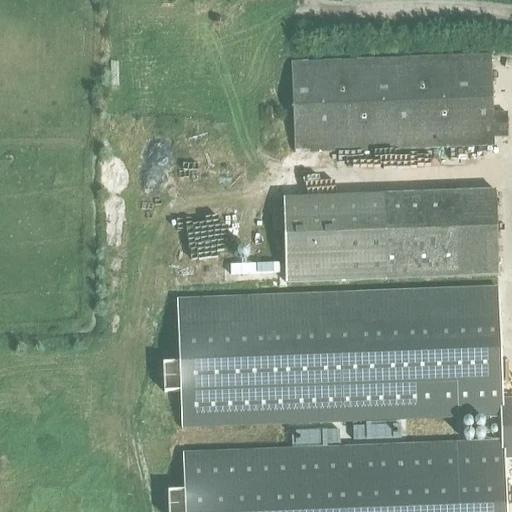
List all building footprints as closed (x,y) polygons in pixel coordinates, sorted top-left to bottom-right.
[(490,57),(291,65),(294,154),(494,146),(494,139),(507,138),(507,115),(493,115),(490,57)] [(511,68),(501,68),(501,81),(511,80),(511,68)] [(161,138),(160,146),(184,148),(184,139),(161,138)] [(287,284),(385,280),(497,276),(495,192),(283,201),(287,284)] [(224,265),(224,283),(279,283),(279,265),(224,265)] [(280,297),(176,301),(181,430),(501,418),(502,430),(511,429),(511,400),(501,401),(497,289),(280,297)] [(502,443),(182,455),(184,511),(505,511),(503,460),(511,459),(511,429),(502,430),(502,443)]
